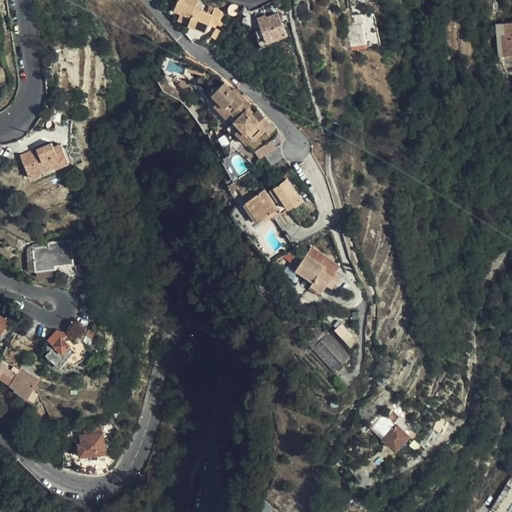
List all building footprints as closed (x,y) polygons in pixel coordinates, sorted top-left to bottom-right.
[(198,10),(201,2),(197,0),(181,0),(181,1),(176,10),(192,19),(189,25),(206,34),(211,24),(219,28),(225,16),(217,11),(213,18),(198,10)] [(257,11),(253,9),(250,7),(239,24),(245,29),(257,11)] [(286,33),(278,13),(266,17),(265,14),(257,17),(266,41),(286,33)] [(353,55),(360,52),(358,47),(367,44),(360,26),(362,25),(357,15),(349,16),(350,29),(344,31),(353,55)] [(511,18),(482,23),(487,55),(511,51),(511,18)] [(252,110),(241,98),(239,100),(235,95),(226,86),(212,98),(219,105),(225,112),(226,112),(232,118),(238,124),(236,126),(251,143),(252,142),(254,144),(265,132),(248,114),(252,110)] [(225,112),(219,105),(214,109),(227,123),(232,118),(226,112),(225,112)] [(247,146),(251,143),(236,126),(232,130),(247,146)] [(71,162),(62,141),(55,145),(53,140),(21,153),(31,178),(71,162)] [(0,155),(9,160),(14,151),(3,144),(0,149),(0,155)] [(301,200),(286,179),(266,192),(264,190),(246,203),(260,222),(278,210),(281,214),(301,200)] [(75,262),(72,239),(48,241),(48,244),(27,247),(30,270),(38,269),(39,276),(57,274),(56,267),(58,267),(58,264),(75,262)] [(315,281),(313,284),(324,291),(330,284),(335,276),(324,269),(326,266),(308,254),(297,269),(315,281)] [(338,273),(335,276),(330,284),(335,288),(342,276),(338,273)] [(324,291),(313,284),(311,287),(322,295),(324,291)] [(94,286),(80,293),(84,301),(98,294),(94,286)] [(0,332),(10,318),(3,313),(3,314),(0,312),(0,332)] [(343,322),(336,327),(351,345),(357,339),(343,322)] [(97,328),(91,326),(87,335),(93,337),(97,328)] [(67,332),(65,330),(58,328),(49,338),(50,339),(49,341),(49,342),(48,345),(47,348),(50,350),(46,353),(61,366),(76,349),(63,336),(67,332)] [(328,332),(312,348),(336,370),(351,354),(328,332)] [(34,388),(42,377),(25,367),(24,368),(21,367),(15,364),(13,366),(2,359),(0,362),(0,375),(15,387),(14,389),(28,398),(29,396),(35,400),(39,394),(37,393),(38,390),(34,388)] [(161,423),(175,428),(179,415),(166,410),(161,423)] [(125,421),(114,412),(109,418),(120,427),(125,421)] [(385,418),(373,432),(393,451),(406,436),(385,418)] [(108,451),(105,430),(85,432),(80,433),(81,441),(77,441),(79,455),(88,454),(89,458),(100,457),(99,452),(108,451)] [(358,507),(363,501),(355,494),(349,489),(345,494),(358,507)] [(227,507),(228,495),(220,494),(219,506),(214,506),(213,511),(224,511),(224,507),(227,507)]
